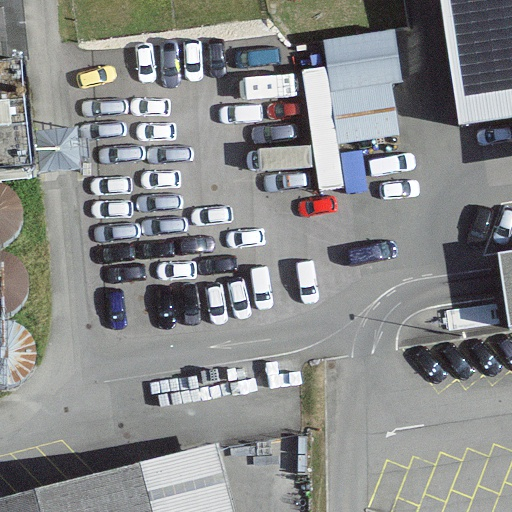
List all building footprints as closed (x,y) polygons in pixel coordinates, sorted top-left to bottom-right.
[(511,0),(438,0),(455,130),(510,120),(511,131),(511,0)] [(399,25),(322,39),(341,145),(397,135),(389,88),(409,84),(399,25)] [(23,64),(0,66),(0,178),(32,176),(23,64)] [(22,211),(19,201),(13,193),(4,188),(0,186),(0,244),(3,244),(12,238),(19,231),(22,221),(22,211)] [(27,281),(24,271),(18,263),(9,258),(0,255),(0,314),(8,313),(17,308),(23,301),(27,291),(27,281)] [(511,257),(499,259),(503,281),(511,334),(511,333),(511,257)] [(35,349),(32,340),(26,332),(17,326),(7,324),(0,324),(0,383),(6,384),(16,382),(24,377),(31,369),(35,360),(35,349)] [(233,511),(211,431),(0,490),(0,511),(233,511)]
